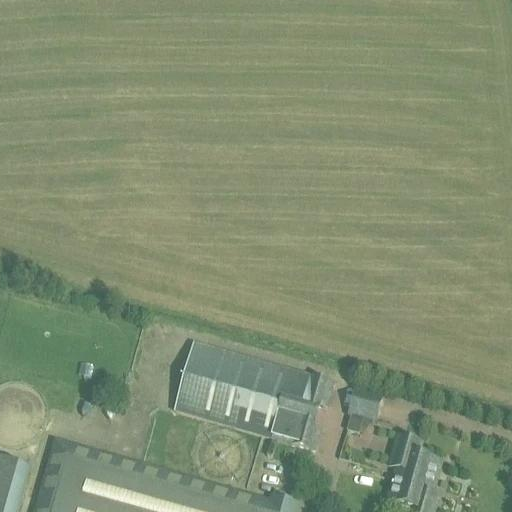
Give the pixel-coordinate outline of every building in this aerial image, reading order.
[(333,385),(195,346),(176,413),(314,452),(321,428),(315,426),(320,408),(326,409),(333,385)] [(375,421),(382,399),(357,392),(350,416),(352,416),(347,432),(359,435),(363,420),(375,423),(375,421)] [(422,445),(398,439),(390,468),(397,470),(388,502),(415,509),(413,511),(436,511),(440,499),(433,497),(442,465),(419,458),(422,445)] [(57,443),(37,511),(297,511),(299,506),(273,499),(271,504),(57,443)] [(0,511),(18,511),(30,471),(0,462),(0,511)]
